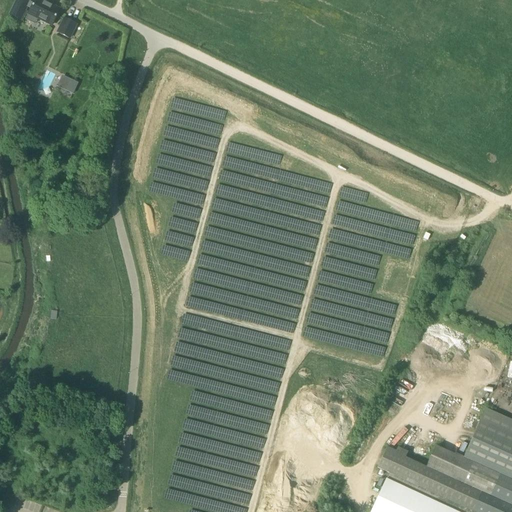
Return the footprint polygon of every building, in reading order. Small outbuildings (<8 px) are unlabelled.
[(57,10),(36,0),(31,0),(25,14),(49,25),(57,10)] [(61,18),(54,32),(67,38),(73,24),(61,18)] [(69,80),(65,90),(70,92),(75,83),(69,80)] [(19,127),(19,138),(30,138),(30,127),(19,127)] [(511,421),(485,409),(463,457),(511,479),(511,421)] [(511,511),(511,479),(463,457),(436,446),(426,467),(405,458),(407,452),(398,448),(395,452),(386,448),(378,468),(390,473),(373,511),(511,511)]
